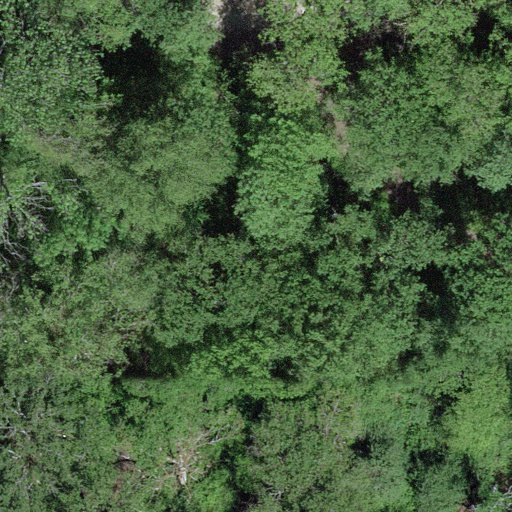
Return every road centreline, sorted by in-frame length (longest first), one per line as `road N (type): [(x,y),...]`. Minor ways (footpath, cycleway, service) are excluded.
road 1 (track): [(511,272),(449,236),(276,70),(244,22)]
road 2 (track): [(79,0),(166,18),(244,22)]
road 3 (track): [(244,22),(308,20),(403,0)]
